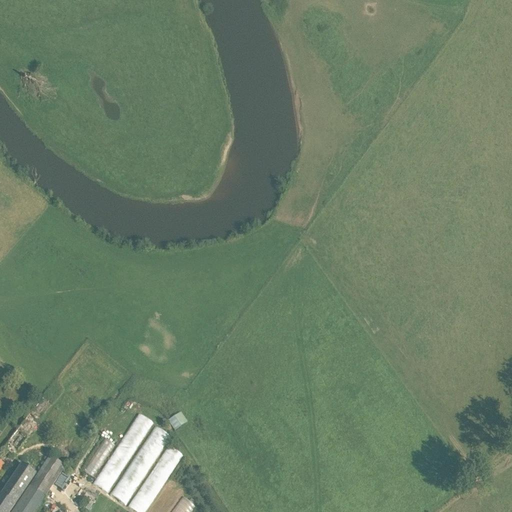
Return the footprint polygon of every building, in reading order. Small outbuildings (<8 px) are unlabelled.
[(0,470),(4,466),(5,467),(14,456),(16,458),(43,424),(40,421),(52,406),(51,405),(55,401),(49,396),(45,400),(43,398),(31,414),(0,452),(0,470)] [(181,412),(169,420),(176,430),(188,422),(181,412)] [(137,413),(95,485),(110,494),(153,422),(137,413)] [(111,495),(128,505),(170,436),(154,426),(111,495)] [(94,478),(115,445),(105,438),(84,471),(94,478)] [(130,508),(137,511),(147,511),(182,455),(167,446),(130,508)] [(36,511),(62,473),(66,475),(69,470),(50,456),(30,487),(29,487),(12,511),(36,511)] [(0,511),(9,511),(34,473),(20,464),(0,496),(0,511)]
